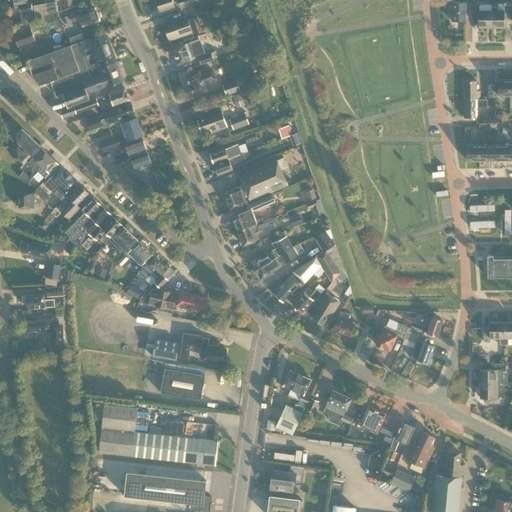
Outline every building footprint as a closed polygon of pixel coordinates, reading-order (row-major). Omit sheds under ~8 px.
[(9,0),(11,7),(19,5),(23,24),(23,25),(29,23),(36,21),(36,19),(45,16),(48,15),(46,4),(34,6),(34,10),(33,10),(32,3),(28,3),(27,0),(9,0)] [(199,2),(198,0),(156,0),(159,11),(174,6),(172,0),(177,0),(180,8),(199,2)] [(471,4),(470,0),(459,0),(460,2),(451,2),(452,20),(466,19),(466,4),(471,4)] [(48,15),(58,12),(56,2),(46,4),(48,15)] [(504,10),(498,10),(498,4),(492,4),(492,10),(492,27),(505,27),(505,19),(511,19),(511,5),(504,5),(504,10)] [(492,27),(492,10),(479,10),(479,5),(472,5),(472,19),(479,19),(479,27),(492,27)] [(96,11),(95,7),(86,10),(86,9),(77,11),(77,12),(70,14),(72,21),(80,19),(82,26),(100,20),(99,18),(101,16),(100,12),(97,12),(97,11),(96,11)] [(47,23),(60,18),(58,12),(48,15),(45,16),(47,23)] [(188,20),(186,16),(164,24),(170,41),(192,33),(193,35),(202,32),(197,17),(188,20)] [(23,25),(23,24),(12,28),(15,35),(14,35),(18,47),(35,41),(29,23),(23,25)] [(91,38),(81,42),(78,43),(83,57),(87,55),(84,46),(92,43),(95,52),(110,47),(110,46),(111,45),(109,41),(108,40),(106,35),(91,40),(91,38)] [(200,41),(198,35),(188,39),(188,38),(183,40),(184,44),(173,48),(178,64),(195,58),(190,44),(200,41)] [(76,36),(69,38),(71,44),(78,41),(76,36)] [(63,93),(83,85),(82,81),(83,80),(91,77),(88,71),(89,71),(87,66),(87,67),(83,57),(78,43),(28,61),(33,75),(38,74),(42,83),(51,80),(56,95),(63,93)] [(99,62),(90,65),(87,55),(83,57),(87,67),(87,66),(89,71),(101,67),(100,65),(115,59),(113,54),(114,53),(112,49),(111,48),(110,47),(95,52),(99,62)] [(198,57),(201,64),(218,58),(216,51),(198,57)] [(86,94),(87,94),(122,81),(122,80),(123,79),(121,74),(120,74),(118,70),(119,68),(118,64),(116,64),(115,62),(100,67),(102,73),(91,77),(83,80),(82,81),(83,85),(86,94)] [(216,80),(213,70),(201,74),(200,71),(186,76),(189,86),(186,87),(189,96),(206,90),(204,84),(216,80)] [(499,95),(510,95),(510,80),(499,80),(499,95)] [(465,100),(480,99),(480,91),(477,91),(477,81),(465,81),(465,100)] [(226,96),(240,91),(237,82),(223,86),(226,96)] [(63,93),(68,108),(73,106),(90,100),(87,94),(86,94),(83,85),(63,93)] [(130,98),(128,94),(127,93),(125,88),(110,94),(110,93),(73,106),(76,113),(76,114),(99,106),(98,102),(108,99),(107,97),(110,96),(113,105),(129,100),(129,99),(130,98)] [(245,105),(241,92),(232,95),(236,108),(245,105)] [(232,101),(230,96),(218,100),(220,106),(232,101)] [(465,118),(477,118),(477,107),(479,107),(479,106),(487,106),(487,99),(480,99),(465,100),(465,118)] [(135,114),(131,103),(105,112),(107,118),(101,120),(100,116),(86,120),(90,130),(135,114)] [(76,113),(73,106),(68,108),(60,111),(63,118),(76,113)] [(225,121),(222,111),(206,117),(207,117),(198,120),(202,131),(210,128),(211,130),(219,127),(220,130),(228,127),(229,131),(249,124),(245,114),(225,121)] [(121,124),(127,141),(142,135),(136,118),(121,124)] [(282,138),(292,134),(289,125),(279,128),(282,138)] [(15,159),(24,165),(41,147),(22,129),(17,134),(18,142),(14,146),(15,159)] [(258,139),(258,140),(262,139),(260,131),(245,136),(247,142),(258,139)] [(298,133),(290,136),(293,146),(301,143),(298,133)] [(103,152),(110,149),(122,146),(119,138),(100,144),(103,152)] [(141,154),(140,153),(146,150),(145,145),(146,143),(145,140),(143,140),(142,138),(125,144),(129,153),(126,154),(125,151),(114,155),(117,163),(120,162),(141,154)] [(242,154),(238,144),(225,149),(225,148),(210,153),(214,164),(238,155),(242,154)] [(502,160),(511,160),(511,144),(502,145),(502,160)] [(468,161),(479,161),(479,145),(468,145),(468,161)] [(479,161),(491,161),(491,145),(479,145),(479,161)] [(491,161),(502,160),(502,145),(491,145),(491,161)] [(42,148),(29,162),(34,167),(32,169),(33,170),(32,172),(33,174),(50,156),(42,148)] [(130,176),(137,173),(136,170),(151,164),(147,152),(141,154),(120,162),(122,167),(130,176)] [(235,166),(247,161),(244,153),(242,154),(238,155),(214,164),(218,175),(233,169),(231,165),(234,163),(235,166)] [(45,178),(58,164),(50,156),(33,174),(35,175),(38,172),(45,178)] [(288,166),(284,157),(277,160),(275,158),(238,174),(251,202),(288,185),(286,182),(283,174),(281,170),(288,166)] [(78,183),(61,167),(44,184),(54,194),(58,190),(64,196),(78,183)] [(25,182),(28,179),(30,177),(24,171),(18,176),(25,182)] [(138,179),(137,187),(142,188),(147,189),(148,182),(149,180),(138,179)] [(89,194),(80,185),(69,197),(72,201),(61,212),(68,220),(80,208),(77,206),(89,194)] [(248,203),(241,185),(224,192),(230,209),(248,203)] [(45,192),(42,190),(39,187),(34,191),(40,197),(45,192)] [(306,192),(309,200),(316,197),(313,189),(306,192)] [(19,192),(19,208),(34,208),(33,192),(19,192)] [(232,216),(238,230),(253,224),(257,223),(256,220),(252,211),(275,202),(272,194),(246,205),(247,210),(232,216)] [(102,206),(93,198),(82,209),(85,212),(65,233),(71,238),(79,229),(102,206)] [(323,214),(317,199),(307,203),(309,208),(314,206),(318,216),(323,214)] [(91,235),(100,226),(111,215),(103,207),(92,219),(95,222),(86,232),(91,236),(91,235)] [(72,218),(75,221),(84,212),(81,209),(72,218)] [(302,222),(299,215),(290,219),(293,226),(302,222)] [(238,230),(244,245),(259,239),(256,232),(275,225),(272,218),(263,221),(262,217),(256,220),(257,223),(253,224),(238,230)] [(91,235),(97,241),(99,238),(104,243),(105,242),(111,237),(122,225),(114,218),(103,229),(100,226),(91,235)] [(120,251),(123,254),(137,240),(124,227),(113,239),(111,237),(105,242),(117,254),(120,251)] [(83,233),(79,229),(71,238),(74,242),(83,233)] [(326,250),(334,245),(326,232),(316,237),(324,251),(326,250)] [(255,270),(293,247),(286,235),(272,243),(276,249),(273,250),(272,250),(261,256),(260,254),(250,260),(254,267),(254,268),(255,270)] [(32,256),(49,259),(51,249),(52,244),(38,241),(38,244),(33,243),(32,245),(24,243),(22,252),(32,254),(32,256)] [(63,251),(64,243),(53,241),(52,244),(51,249),(63,251)] [(82,245),(86,250),(91,246),(86,241),(82,245)] [(137,272),(142,267),(142,266),(153,255),(139,242),(126,256),(129,259),(127,261),(137,272)] [(326,251),(340,274),(341,271),(344,268),(335,244),(334,245),(326,250),(326,251)] [(293,247),(255,270),(257,273),(262,280),(272,274),(271,273),(282,266),(298,256),(293,247)] [(117,261),(123,255),(123,254),(120,251),(117,254),(112,259),(117,261)] [(337,277),(340,274),(326,251),(316,256),(322,264),(321,264),(329,278),(322,286),(326,289),(337,277)] [(123,255),(117,261),(122,266),(127,261),(129,259),(126,256),(124,254),(123,255)] [(511,258),(493,259),(493,255),(488,255),(488,277),(511,276),(511,258)] [(293,295),(304,282),(321,264),(316,256),(294,271),(294,272),(282,285),(284,286),(275,295),(283,302),(291,293),(293,295)] [(155,281),(161,287),(168,279),(163,274),(167,269),(155,258),(148,265),(147,264),(139,272),(152,285),(155,281)] [(60,265),(48,263),(46,277),(58,279),(60,265)] [(105,279),(108,270),(97,266),(94,275),(105,279)] [(67,268),(65,277),(71,279),(74,270),(67,268)] [(337,277),(342,282),(347,277),(346,276),(347,275),(344,268),(341,271),(340,274),(337,277)] [(316,289),(311,284),(293,304),(302,313),(314,300),(309,296),(316,289)] [(47,287),(47,297),(64,296),(63,286),(47,287)] [(127,294),(137,299),(141,292),(131,286),(127,294)] [(177,307),(179,301),(176,300),(177,293),(153,287),(149,304),(173,310),(174,306),(177,307)] [(196,308),(205,310),(207,299),(199,297),(199,295),(181,291),(179,301),(177,307),(195,311),(196,308)] [(328,315),(332,317),(341,303),(325,292),(316,307),(319,309),(313,319),(322,325),(328,315)] [(54,299),(44,300),(44,295),(27,296),(27,309),(55,307),(54,299)] [(372,313),(373,313),(373,306),(365,306),(365,313),(371,313),(366,324),(371,327),(376,315),(372,313)] [(350,315),(341,311),(334,329),(350,336),(355,324),(348,321),(350,315)] [(432,317),(434,311),(428,311),(421,331),(437,336),(443,320),(432,317)] [(406,314),(403,321),(410,324),(413,317),(406,314)] [(37,333),(51,332),(52,346),(64,345),(62,324),(52,325),(52,319),(39,319),(39,321),(28,322),(29,331),(37,330),(37,333)] [(500,345),(504,345),(504,322),(490,322),(490,328),(484,328),(484,342),(490,342),(490,338),(500,338),(500,345)] [(409,327),(399,323),(395,330),(385,325),(383,329),(376,345),(377,345),(378,347),(381,348),(382,347),(384,348),(390,351),(397,335),(404,338),(409,327)] [(408,331),(418,335),(420,329),(411,326),(408,331)] [(419,335),(418,335),(408,331),(405,338),(416,342),(414,347),(410,357),(428,364),(434,346),(424,342),(417,340),(419,335)] [(189,359),(191,346),(201,347),(201,351),(207,351),(205,360),(225,363),(227,350),(214,348),(214,347),(208,346),(209,339),(203,338),(203,335),(183,333),(180,358),(189,359)] [(153,356),(177,360),(180,344),(155,339),(153,356)] [(144,354),(152,356),(154,344),(146,343),(144,354)] [(480,369),(480,383),(500,383),(500,370),(508,370),(508,363),(486,363),(486,369),(480,369)] [(205,375),(165,368),(161,393),(201,400),(205,375)] [(298,371),(294,370),(292,371),(291,370),(284,386),(291,389),(288,395),(298,400),(299,399),(307,403),(310,398),(304,395),(311,379),(298,374),(298,371)] [(500,383),(480,383),(480,397),(486,397),(486,403),(500,403),(500,397),(500,383)] [(347,410),(352,398),(333,390),(328,401),(325,407),(334,411),(343,415),(341,420),(350,424),(353,419),(351,418),(344,415),(346,410),(347,410)] [(306,408),(314,412),(319,401),(310,398),(306,408)] [(297,400),(294,408),(303,412),(306,404),(297,400)] [(215,465),(218,442),(134,432),(137,408),(97,403),(95,419),(103,420),(99,452),(215,465)] [(303,412),(286,405),(276,427),(292,434),(303,412)] [(351,418),(353,419),(350,426),(357,428),(360,430),(362,426),(377,432),(385,414),(369,406),(366,411),(357,406),(351,418)] [(325,407),(324,411),(328,413),(329,417),(328,419),(330,420),(334,411),(325,407)] [(407,443),(414,427),(403,422),(396,438),(394,437),(392,443),(390,447),(389,449),(390,450),(394,452),(400,439),(407,443)] [(383,440),(392,443),(394,437),(396,431),(382,426),(380,432),(386,434),(383,440)] [(435,437),(423,432),(418,442),(413,440),(405,458),(425,468),(434,448),(431,446),(435,437)] [(390,450),(387,457),(394,460),(397,453),(394,452),(390,450)] [(295,455),(275,452),(274,458),(294,460),(295,455)] [(461,453),(448,452),(447,464),(444,463),(443,476),(435,475),(431,511),(458,511),(463,465),(460,465),(461,453)] [(395,469),(394,469),(384,465),(380,475),(392,476),(395,469)] [(295,481),(303,482),(304,467),(290,466),(290,472),(274,470),(273,478),(272,478),(270,488),(292,491),(293,481),(295,482),(295,481)] [(390,483),(409,491),(415,478),(396,470),(390,483)] [(210,506),(211,497),(204,496),(206,481),(126,472),(124,496),(191,503),(190,509),(210,511),(210,506)] [(298,511),(300,499),(269,495),(267,511),(298,511)] [(511,511),(511,510),(511,502),(496,499),(494,511),(491,510),(490,511),(511,511)]
